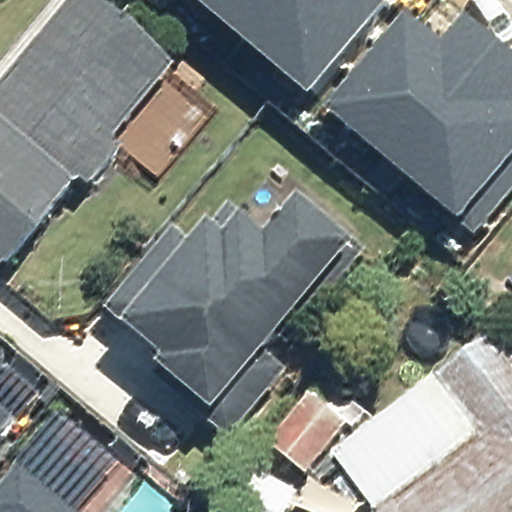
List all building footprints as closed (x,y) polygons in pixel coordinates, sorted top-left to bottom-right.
[(0,286),(168,81),(67,0),(1,0),(0,2),(0,286)] [(214,0),(324,90),(398,0),(214,0)] [(415,0),(414,0),(338,93),(487,216),(511,185),(511,31),(478,4),(454,32),(415,0)] [(174,194),(90,306),(229,410),(349,250),(290,206),(254,254),(174,194)] [(343,459),(379,511),(511,511),(511,357),(506,349),(343,459)] [(0,470),(38,424),(0,392),(0,470)] [(297,475),(336,427),(308,404),(269,453),(297,475)] [(96,511),(28,460),(0,496),(0,510),(2,511),(96,511)]
